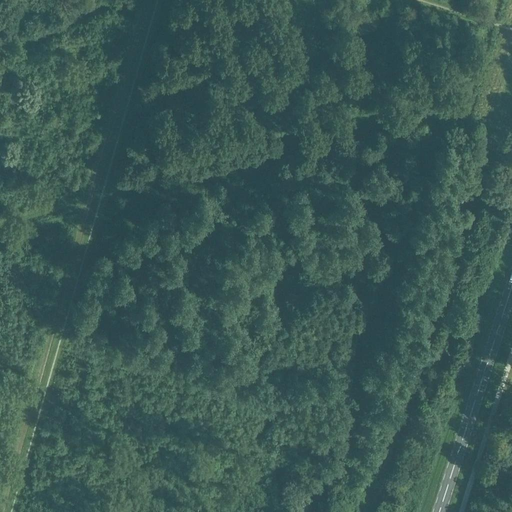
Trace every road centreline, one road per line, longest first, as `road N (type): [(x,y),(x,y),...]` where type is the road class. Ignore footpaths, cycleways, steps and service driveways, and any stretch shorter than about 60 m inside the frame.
road 1 (track): [(7,511),(148,0)]
road 2 (secondary): [(442,511),(511,294)]
